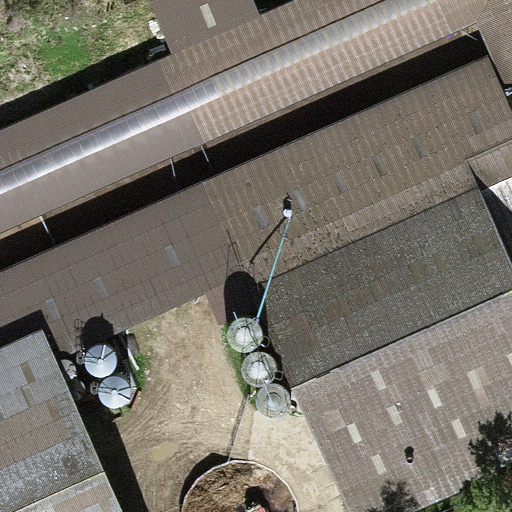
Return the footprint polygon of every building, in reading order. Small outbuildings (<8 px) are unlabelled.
[(511,0),(283,0),(0,124),(0,226),(478,19),(508,84),(511,82),(511,0)] [(511,139),(478,63),(215,179),(362,511),(376,511),(511,451),(511,288),(468,189),(511,169),(511,139)] [(241,309),(230,316),(227,329),(234,341),(247,344),(258,337),(261,324),(254,312),(241,309)] [(0,511),(114,511),(38,338),(0,354),(0,511)] [(259,343),(247,347),(241,357),(243,369),(252,377),(264,377),(273,370),(275,358),(270,348),(259,343)] [(276,377),(265,378),(256,387),(256,399),(263,409),(275,411),(285,406),(290,395),(287,383),(276,377)]
